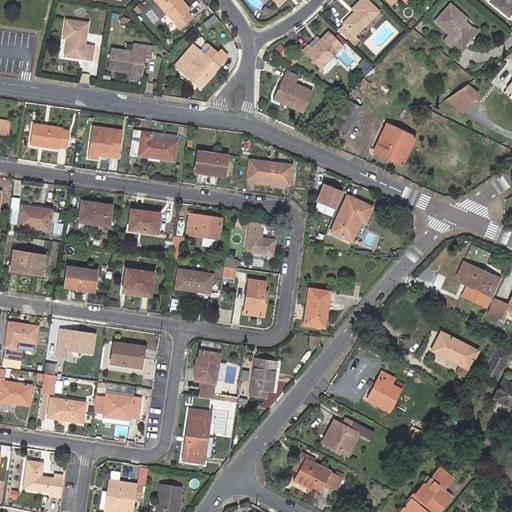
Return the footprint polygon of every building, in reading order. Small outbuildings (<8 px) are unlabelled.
[(152,0),(177,29),(188,20),(183,13),(186,10),(178,0),(152,0)] [(337,29),(346,39),(351,35),(352,37),(377,13),(364,0),(357,0),(349,9),(352,11),(339,23),(341,25),(337,29)] [(511,0),(489,0),(488,2),(506,18),(511,10),(511,0)] [(461,16),(448,3),(432,20),(446,33),(440,40),(454,54),(462,47),(460,45),(458,43),(467,35),(467,27),(462,22),(459,18),(461,16)] [(82,45),(87,24),(65,20),(61,39),(67,40),(63,57),(89,63),(93,47),(82,45)] [(409,20),(404,25),(407,29),(413,23),(409,20)] [(476,29),(467,27),(467,35),(458,43),(460,45),(476,29)] [(340,46),(326,31),(309,48),(306,46),(301,51),(318,68),(340,46)] [(351,35),(346,39),(352,45),(356,41),(352,37),(351,35)] [(105,71),(140,75),(143,55),(147,56),(148,47),(128,44),(127,52),(108,50),(105,71)] [(176,66),(201,88),(219,68),(219,67),(227,58),(220,52),(211,62),(192,46),(190,49),(176,66)] [(285,101),(289,103),(287,106),(304,114),(313,94),(295,86),(298,77),(285,71),(273,99),(283,105),(285,101)] [(475,94),(465,85),(457,91),(470,101),(475,94)] [(457,91),(446,99),(462,112),(470,101),(457,91)] [(360,108),(347,100),(333,124),(346,132),(360,108)] [(0,135),(8,136),(10,121),(0,119),(0,135)] [(69,130),(32,125),(30,144),(66,149),(69,130)] [(415,138),(387,125),(374,152),(401,165),(415,138)] [(121,131),(92,127),(88,158),(97,159),(98,155),(118,157),(121,131)] [(132,130),(128,155),(137,156),(140,132),(132,130)] [(140,132),(137,156),(173,161),(176,142),(174,141),(175,136),(140,132)] [(226,156),(198,152),(195,173),(223,177),(226,156)] [(291,166),(250,161),(248,180),(289,185),(291,166)] [(340,181),(332,178),(330,183),(338,187),(340,181)] [(319,182),(311,200),(330,208),(338,190),(319,182)] [(371,207),(346,197),(330,232),(351,241),(360,221),(364,223),(371,207)] [(110,206),(81,202),(78,221),(108,225),(110,206)] [(51,210),(20,205),(17,225),(48,230),(51,210)] [(159,214),(130,210),(127,229),(157,234),(159,214)] [(220,219),(190,215),(187,234),(218,238),(220,219)] [(262,225),(249,223),(245,252),(272,255),(274,240),(260,238),(262,225)] [(183,239),(174,237),(171,257),(180,258),(183,239)] [(49,257),(14,251),(11,271),(47,276),(49,257)] [(236,261),(224,259),(223,266),(235,267),(236,261)] [(468,281),(466,285),(490,296),(498,279),(462,262),(456,275),(462,278),(468,281)] [(97,271),(67,266),(64,287),(94,292),(97,271)] [(211,280),(221,281),(223,267),(215,266),(213,273),(178,269),(175,289),(209,293),(211,280)] [(235,267),(223,266),(223,267),(221,281),(233,282),(235,267)] [(152,273),(126,269),(122,291),(149,295),(152,273)] [(264,282),(248,280),(243,314),(262,317),(266,293),(262,292),(264,282)] [(327,292),(309,289),(303,325),(322,327),(327,292)] [(506,310),(508,306),(499,302),(493,316),(502,320),(506,310)] [(37,327),(8,323),(3,357),(20,360),(21,351),(33,353),(37,327)] [(94,335),(60,330),(56,357),(63,358),(64,349),(91,353),(94,335)] [(477,351),(440,332),(431,350),(460,365),(456,372),(464,377),(477,351)] [(319,337),(310,336),(308,346),(317,347),(319,337)] [(143,347),(114,343),(111,364),(140,368),(143,347)] [(496,379),(506,361),(510,353),(496,344),(482,371),(496,379)] [(219,354),(199,351),(195,381),(214,384),(219,354)] [(20,360),(3,357),(2,364),(19,367),(20,360)] [(276,362),(254,358),(249,396),(266,399),(267,391),(271,392),(276,362)] [(48,363),(46,373),(54,374),(55,364),(48,363)] [(394,379),(381,372),(366,400),(388,412),(399,389),(391,385),(394,379)] [(43,374),(42,382),(40,392),(53,394),(54,393),(55,381),(56,376),(43,374)] [(0,378),(0,400),(28,405),(30,386),(2,382),(3,379),(0,378)] [(511,384),(503,379),(492,399),(511,409),(511,384)] [(55,381),(54,393),(60,394),(62,382),(55,381)] [(106,391),(135,393),(135,385),(106,383),(106,391)] [(106,397),(96,395),(93,413),(104,414),(105,405),(106,397)] [(140,400),(106,395),(106,397),(105,405),(104,416),(130,420),(130,415),(138,416),(140,400)] [(84,403),(50,398),(47,417),(81,422),(84,403)] [(183,460),(202,462),(209,413),(189,410),(183,460)] [(345,417),(341,425),(347,428),(351,421),(345,417)] [(347,428),(341,425),(333,421),(322,442),(347,455),(358,434),(369,440),(373,433),(351,421),(347,428)] [(304,458),(313,462),(315,459),(300,451),(291,469),(297,472),(304,458)] [(342,478),(313,463),(313,462),(304,458),(297,472),(293,481),(318,494),(324,484),(336,490),(342,478)] [(41,464),(27,462),(24,487),(51,491),(51,495),(60,497),(63,476),(54,474),(53,478),(40,477),(41,464)] [(438,485),(443,489),(452,478),(439,467),(430,478),(428,476),(421,484),(423,485),(400,511),(427,511),(424,510),(428,505),(436,511),(438,511),(448,501),(434,490),(438,485)] [(130,511),(135,484),(112,481),(110,492),(107,492),(105,511),(111,511),(130,511)] [(177,511),(181,487),(160,484),(156,511),(177,511)] [(443,489),(438,485),(434,490),(448,501),(452,496),(443,489)]
